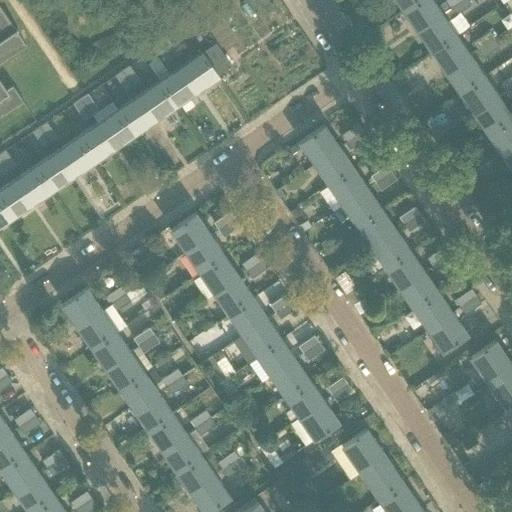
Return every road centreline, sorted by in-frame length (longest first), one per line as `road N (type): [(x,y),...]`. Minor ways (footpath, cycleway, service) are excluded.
road 1 (residential): [(476,511),(233,160)]
road 2 (residential): [(233,160),(1,319)]
road 3 (residential): [(501,285),(358,74)]
road 4 (residential): [(133,511),(1,319)]
road 5 (residential): [(358,74),(233,160)]
